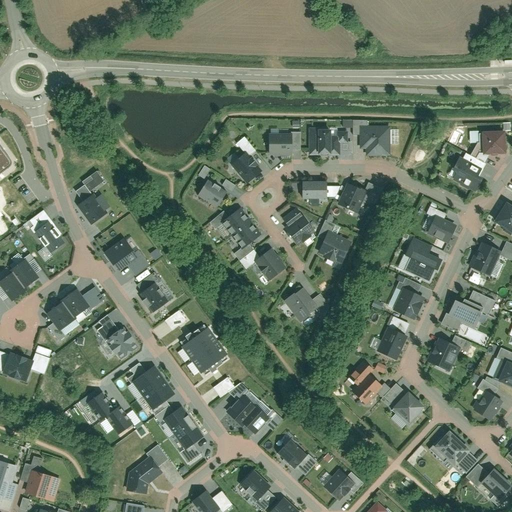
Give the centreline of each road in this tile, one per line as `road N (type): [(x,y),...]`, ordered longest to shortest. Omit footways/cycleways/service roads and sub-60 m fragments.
road 1 (tertiary): [(511,74),(52,72)]
road 2 (residential): [(297,262),(248,198),(290,168),(379,169),(472,211)]
road 3 (residential): [(472,211),(413,350),(418,380),(485,445)]
road 4 (residential): [(92,255),(67,214),(34,100)]
road 5 (residential): [(231,445),(154,345)]
